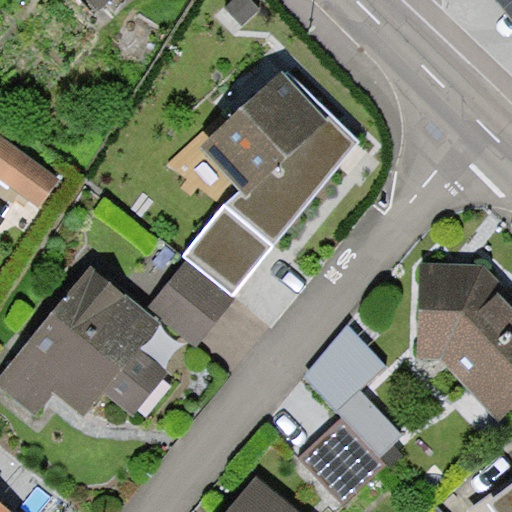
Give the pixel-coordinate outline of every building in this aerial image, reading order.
[(90,0),(99,9),(108,0),(90,0)] [(359,144),(283,71),(200,143),(241,190),(224,205),(276,247),(359,144)] [(0,272),(43,205),(0,177),(0,272)] [(187,259),(235,298),(276,247),(224,205),(182,255),(187,259)] [(187,259),(148,307),(196,346),(235,298),(187,259)] [(511,408),(511,293),(483,263),(422,261),(417,355),(442,357),(498,421),(511,408)] [(92,266),(0,374),(0,387),(33,416),(50,397),(77,420),(104,389),(131,412),(165,371),(138,348),(159,324),(92,266)] [(342,417),(379,456),(402,434),(360,389),(336,411),(342,417)] [(342,417),(299,456),(344,504),(387,465),(379,456),(342,417)] [(298,511),(256,477),(226,511),(298,511)] [(0,511),(13,511),(0,500),(0,511)]
